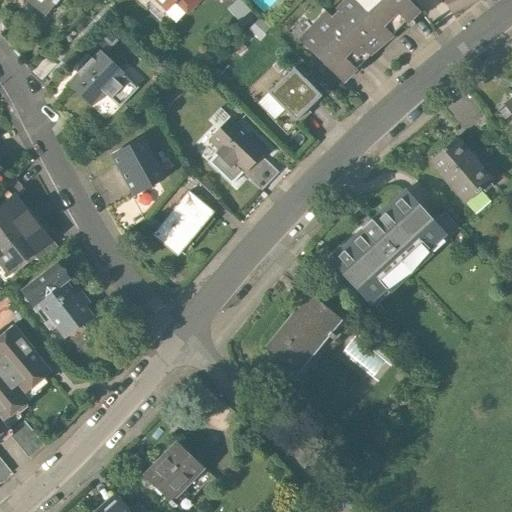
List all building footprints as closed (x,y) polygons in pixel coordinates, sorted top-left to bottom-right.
[(27,0),(47,16),(60,0),(27,0)] [(152,0),(166,12),(175,2),(186,11),(196,0),(152,0)] [(408,0),(346,0),(336,10),(339,13),(332,20),(327,14),(301,39),(344,83),(406,22),(409,24),(418,14),(406,2),(408,0)] [(443,0),(451,13),(475,0),(443,0)] [(137,88),(97,53),(68,86),(93,107),(104,94),(119,107),(137,88)] [(320,95),(295,69),(269,94),(294,120),(320,95)] [(266,152),(234,119),(214,139),(246,172),(262,156),(266,152)] [(140,141),(113,156),(132,192),(159,178),(140,141)] [(429,165),(462,204),(490,181),(458,141),(429,165)] [(245,173),(262,190),(278,173),(262,156),(246,172),(245,173)] [(0,209),(1,211),(17,195),(22,192),(11,177),(0,189),(0,209)] [(436,221),(408,189),(331,258),(373,304),(449,235),(436,221)] [(215,215),(190,194),(154,236),(180,258),(215,215)] [(1,211),(0,212),(0,247),(36,220),(17,195),(1,211)] [(445,213),(436,221),(449,235),(450,237),(459,229),(445,213)] [(52,241),(36,220),(0,247),(0,255),(12,271),(36,253),(52,241)] [(62,248),(55,239),(52,241),(36,253),(43,262),(62,248)] [(62,261),(23,292),(37,309),(41,307),(68,340),(91,322),(65,289),(77,280),(62,261)] [(334,288),(322,303),(338,317),(351,302),(334,288)] [(322,303),(310,294),(266,347),(297,371),(340,319),(338,317),(322,303)] [(51,370),(17,327),(0,340),(0,435),(9,428),(4,421),(32,399),(25,391),(51,370)] [(356,345),(349,354),(367,368),(374,359),(356,345)] [(177,443),(145,476),(169,500),(202,468),(177,443)] [(125,511),(116,501),(104,511),(125,511)]
